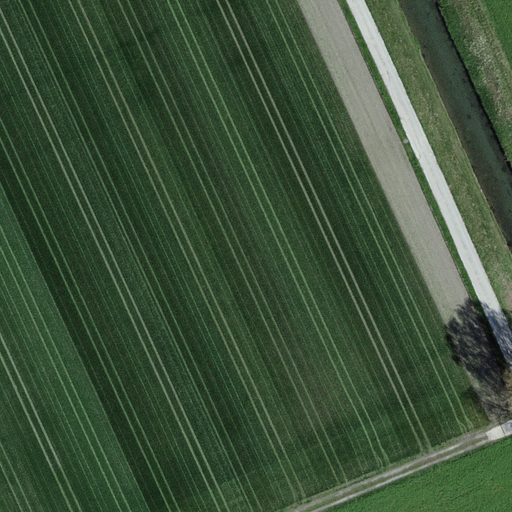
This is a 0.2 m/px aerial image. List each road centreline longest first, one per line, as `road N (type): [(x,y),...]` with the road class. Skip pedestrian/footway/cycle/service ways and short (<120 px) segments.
road 1 (unclassified): [(355,0),(511,357)]
road 2 (track): [(301,511),(511,425)]
